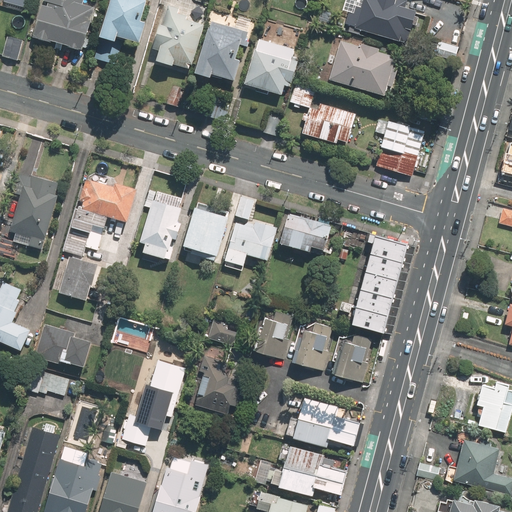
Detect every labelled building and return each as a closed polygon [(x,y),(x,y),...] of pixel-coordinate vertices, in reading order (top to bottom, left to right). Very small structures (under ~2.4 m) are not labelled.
[(96,8),(83,4),(84,0),(44,0),(34,36),(84,50),(96,8)] [(146,0),(112,0),(96,58),(117,64),(124,38),(140,42),(146,21),(141,20),(146,0)] [(363,0),(361,7),(352,4),(346,24),(408,42),(417,11),(404,7),(406,1),(401,0),(363,0)] [(179,8),(168,5),(163,24),(160,24),(153,48),(160,50),(157,61),(174,65),(174,63),(191,68),(203,24),(186,20),(187,15),(178,13),(179,8)] [(429,22),(418,18),(414,32),(424,35),(429,22)] [(249,31),(210,19),(195,73),(211,77),(212,73),(235,80),(249,31)] [(24,40),(8,36),(3,57),(18,61),(24,40)] [(293,50),(258,40),(245,83),(282,94),(285,84),(291,86),(298,61),(291,58),(293,50)] [(361,46),(341,40),(329,79),(384,95),(387,85),(393,87),(399,68),(393,67),(396,56),(379,51),(380,48),(362,43),(361,46)] [(458,47),(439,42),(435,55),(455,61),(458,47)] [(316,87),(297,81),(291,101),(310,107),(316,87)] [(229,102),(215,98),(210,116),(224,120),(229,102)] [(318,110),(310,107),(303,132),(337,142),(338,139),(348,142),(357,113),(321,102),(318,110)] [(282,115),(267,112),(262,132),(277,135),(282,115)] [(425,131),(388,121),(376,166),(412,176),(425,131)] [(68,187),(33,175),(14,230),(49,242),(68,187)] [(120,187),(91,180),(79,228),(98,233),(100,224),(112,227),(115,215),(134,220),(143,186),(122,180),(120,187)] [(190,206),(159,198),(147,241),(152,242),(150,251),(176,258),(190,206)] [(236,217),(201,207),(190,245),(225,255),(236,217)] [(511,209),(502,207),(498,223),(511,226),(511,209)] [(285,227),(243,217),(232,260),(252,266),(256,255),(276,260),(285,227)] [(408,242),(377,233),(354,321),(385,330),(408,242)] [(101,241),(71,234),(68,244),(99,252),(101,241)] [(104,261),(74,255),(68,290),(98,296),(104,261)] [(29,295),(1,284),(0,285),(0,338),(26,348),(35,327),(18,320),(29,295)] [(274,321),(267,319),(257,351),(285,359),(291,339),(287,338),(294,315),(277,310),(274,321)] [(239,327),(214,319),(208,338),(233,346),(239,327)] [(313,333),(306,331),(296,363),(324,371),(330,351),(326,350),(333,327),(316,322),(313,333)] [(97,337),(50,323),(42,351),(89,365),(97,337)] [(352,344),(345,342),(335,374),(363,382),(369,362),(365,361),(372,338),(355,333),(352,344)] [(175,354),(144,346),(137,374),(150,377),(139,421),(130,419),(126,437),(147,443),(151,426),(170,430),(184,371),(172,367),(175,354)] [(237,364),(205,354),(200,370),(205,372),(195,404),(212,409),(215,398),(226,401),(237,364)] [(73,378),(43,370),(37,389),(67,398),(73,378)] [(478,403),(485,405),(479,424),(505,431),(509,417),(511,405),(511,391),(507,390),(508,385),(497,381),(495,388),(483,384),(478,403)] [(337,405),(305,396),(293,437),(326,446),(328,437),(354,444),(360,422),(335,414),(337,405)] [(113,445),(119,423),(106,419),(99,441),(113,445)] [(252,428),(232,424),(226,447),(246,451),(252,428)] [(0,465),(10,428),(0,425),(0,465)] [(40,511),(61,435),(32,428),(10,511),(40,511)] [(500,447),(463,439),(453,479),(511,494),(511,490),(511,477),(493,473),(500,447)] [(324,454),(291,444),(279,485),(312,495),(314,485),(340,493),(346,471),(321,463),(324,454)] [(212,452),(199,449),(192,474),(205,478),(212,452)] [(88,511),(101,466),(68,456),(52,511),(88,511)] [(440,467),(420,462),(417,475),(437,480),(440,467)] [(138,511),(149,481),(115,470),(101,511),(138,511)] [(199,511),(207,488),(168,477),(157,511),(199,511)] [(276,494),(261,490),(256,507),(270,511),(269,511),(306,511),(309,504),(278,495),(277,499),(275,498),(276,494)] [(474,504),(454,499),(450,511),(446,511),(439,510),(438,511),(507,511),(499,510),(500,505),(476,499),(474,504)] [(334,511),(335,507),(319,503),(316,511),(334,511)]
